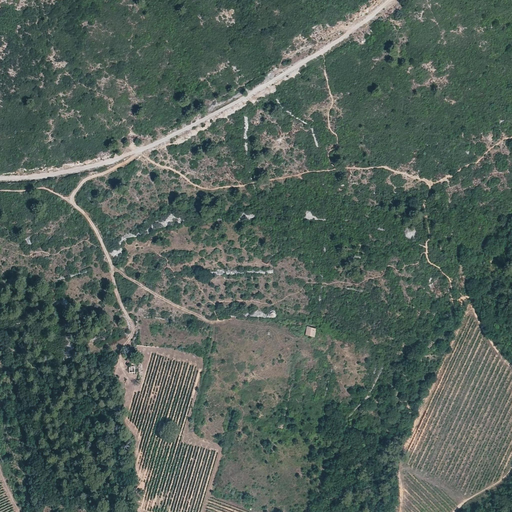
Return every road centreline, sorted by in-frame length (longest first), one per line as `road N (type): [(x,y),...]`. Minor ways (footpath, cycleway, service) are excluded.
road 1 (track): [(0,341),(35,369),(73,442),(88,454),(133,331),(110,257),(83,211),(44,188),(0,190)]
road 2 (track): [(390,0),(320,52),(182,131),(61,173),(0,178)]
